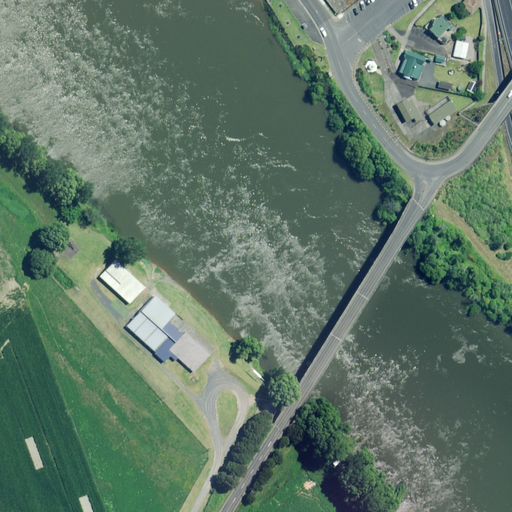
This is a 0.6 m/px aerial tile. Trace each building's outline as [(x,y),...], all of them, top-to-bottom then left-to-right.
[(462,0),(459,4),(471,15),(481,4),(476,0),(462,0)] [(438,14),(425,27),(436,39),(450,26),(438,14)] [(466,44),(455,41),(451,57),(463,60),(466,44)] [(425,59),(404,52),(396,76),(417,83),(425,59)] [(374,61),(368,61),(364,66),(367,71),(373,72),(374,71),(375,72),(378,69),(376,67),(377,67),(374,61)] [(451,84),(438,81),(437,88),(450,90),(451,84)] [(477,85),(471,81),(466,90),(473,94),(477,85)] [(442,96),(421,111),(429,122),(450,107),(442,96)] [(388,108),(398,126),(415,116),(405,98),(388,108)] [(108,261),(93,279),(124,303),(138,286),(108,261)] [(145,298),(120,327),(163,364),(169,356),(188,372),(206,350),(145,298)]
